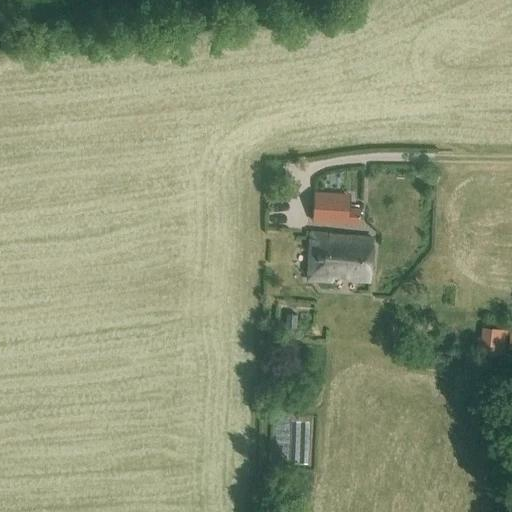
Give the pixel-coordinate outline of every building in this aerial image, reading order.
[(360,208),(350,207),(350,196),(315,193),(312,220),(359,223),(360,208)] [(298,215),(296,201),(280,203),(282,218),(298,215)] [(369,278),(372,235),(309,231),(307,279),(332,280),(332,276),(369,278)] [(511,335),(487,334),(485,353),(506,355),(507,352),(511,352),(511,335)] [(305,429),(304,472),(320,472),(321,429),(305,429)]
